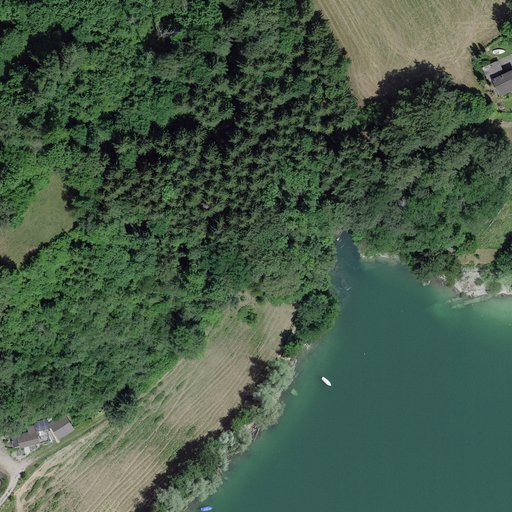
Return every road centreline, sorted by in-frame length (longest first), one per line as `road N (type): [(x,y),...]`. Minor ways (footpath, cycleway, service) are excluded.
road 1 (track): [(18,475),(161,368),(212,304),(229,272),(232,241)]
road 2 (track): [(149,0),(215,80),(232,241)]
